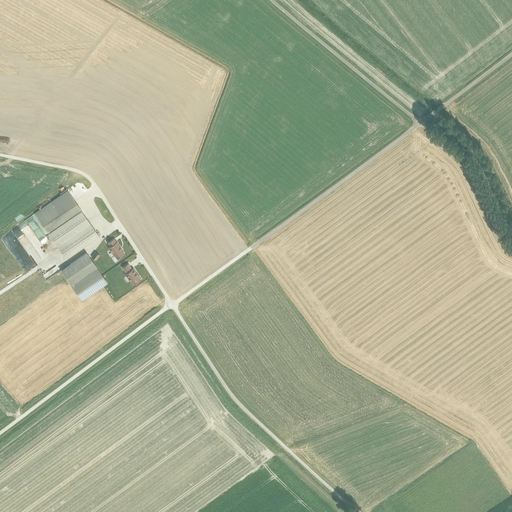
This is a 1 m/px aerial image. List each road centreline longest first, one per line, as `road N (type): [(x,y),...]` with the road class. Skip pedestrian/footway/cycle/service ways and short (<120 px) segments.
road 1 (track): [(271,0),(455,149),(511,246)]
road 2 (unclassified): [(250,248),(511,53)]
road 3 (unclassified): [(358,511),(240,405),(172,305)]
road 4 (unclassified): [(172,305),(85,174),(0,154)]
road 5 (unclassified): [(172,305),(0,433)]
